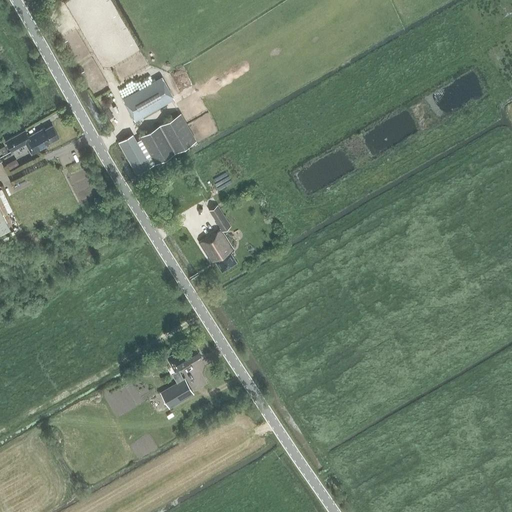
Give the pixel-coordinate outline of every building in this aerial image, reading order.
[(162,78),(123,100),(134,119),(173,98),(162,78)] [(179,114),(139,137),(154,164),(194,141),(179,114)] [(59,137),(52,125),(45,129),(45,128),(29,137),(25,130),(6,141),(11,151),(25,142),(32,154),(49,145),(48,143),(59,137)] [(138,173),(151,165),(132,135),(119,143),(138,173)] [(217,205),(208,210),(220,229),(197,242),(210,265),(216,261),(222,271),(236,262),(230,252),(233,250),(222,231),(230,226),(217,205)] [(189,363),(201,356),(193,343),(186,347),(186,346),(167,357),(176,372),(172,374),(177,382),(160,392),(170,408),(194,393),(185,378),(184,378),(179,370),(189,364),(189,363)] [(106,395),(116,412),(119,410),(122,414),(147,400),(141,390),(139,391),(133,380),(106,395)]
